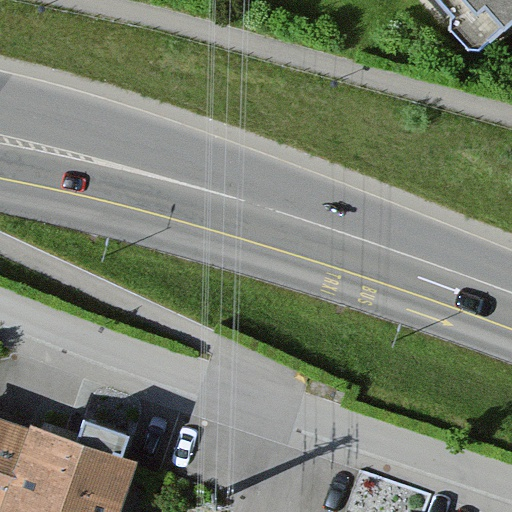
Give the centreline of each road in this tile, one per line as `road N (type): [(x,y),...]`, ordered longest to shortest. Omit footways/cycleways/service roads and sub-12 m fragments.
road 1 (residential): [(511,490),(272,409),(0,302)]
road 2 (primary): [(141,164),(511,300)]
road 3 (primary): [(141,164),(0,122)]
road 4 (primary): [(0,150),(141,164)]
